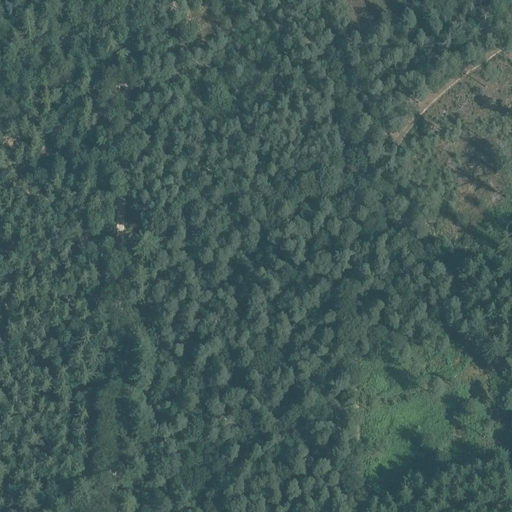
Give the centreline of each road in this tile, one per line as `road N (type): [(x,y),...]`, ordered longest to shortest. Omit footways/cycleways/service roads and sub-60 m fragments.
road 1 (track): [(321,0),(338,179),(357,191),(363,511)]
road 2 (track): [(134,0),(116,445),(106,511)]
road 3 (track): [(357,191),(424,106),(511,45)]
road 4 (track): [(0,85),(118,0)]
